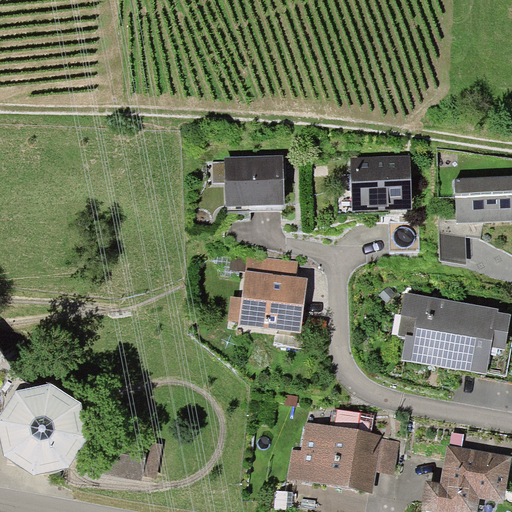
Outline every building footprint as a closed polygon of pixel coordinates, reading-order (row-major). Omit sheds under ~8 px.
[(225,184),(226,211),(284,209),(283,172),(283,157),(225,159),(225,163),(213,163),(213,184),(225,184)] [(410,158),(351,160),(353,214),(403,212),(412,212),(410,158)] [(511,178),(455,181),(457,226),(481,225),(511,224),(511,178)] [(466,238),(440,233),(441,262),(467,266),(466,238)] [(248,256),(246,272),(297,279),(299,262),(248,256)] [(297,279),(246,272),(242,298),(232,297),(228,322),(239,323),(239,329),(301,337),(308,281),(297,279)] [(505,352),(511,317),(499,315),(499,312),(406,295),(399,338),(406,339),(402,363),(488,378),(493,350),(505,352)] [(14,389),(36,382),(26,351),(4,359),(14,389)] [(0,443),(4,465),(34,484),(69,476),(74,469),(77,464),(88,446),(81,410),(51,391),(17,399),(2,420),(0,424),(0,443)] [(383,436),(307,423),(302,451),(293,450),(288,480),(373,495),(376,476),(377,473),(382,439),(383,436)] [(149,443),(149,441),(93,432),(86,470),(92,474),(142,481),(143,477),(157,479),(162,446),(149,443)] [(400,442),(382,439),(377,473),(394,476),(400,442)] [(511,457),(447,446),(443,473),(441,486),(426,484),(421,511),(478,511),(480,501),(504,505),(511,457)]
